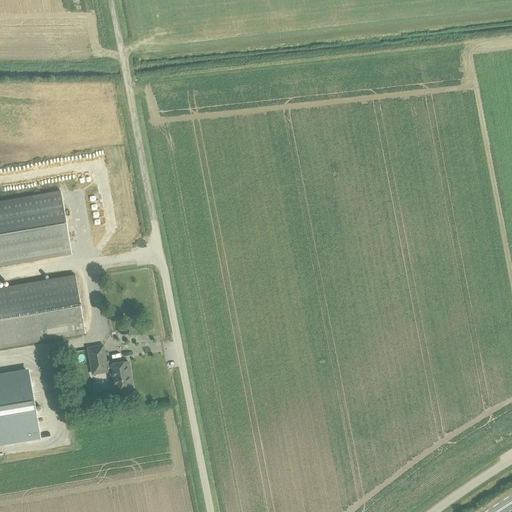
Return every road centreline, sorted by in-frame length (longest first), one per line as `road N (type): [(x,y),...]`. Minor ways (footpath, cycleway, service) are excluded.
road 1 (residential): [(211,511),(155,223)]
road 2 (track): [(155,223),(111,0)]
